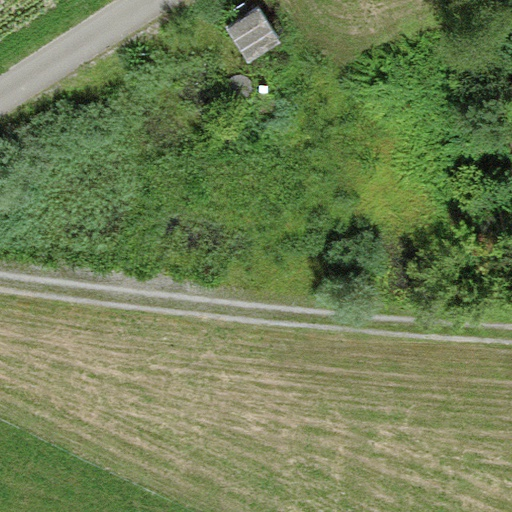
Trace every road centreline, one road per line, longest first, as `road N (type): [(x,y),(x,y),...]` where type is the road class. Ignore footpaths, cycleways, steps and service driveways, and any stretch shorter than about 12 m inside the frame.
road 1 (track): [(511,327),(0,276)]
road 2 (track): [(139,0),(0,88)]
